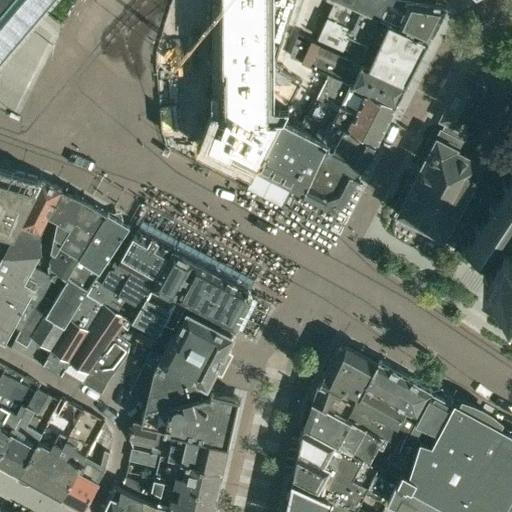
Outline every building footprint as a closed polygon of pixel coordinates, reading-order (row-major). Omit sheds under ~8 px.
[(0,0),(0,53),(31,16),(34,12),(42,4),(44,0),(0,0)] [(282,116),(290,102),(301,78),(279,68),(281,64),(274,60),(293,0),(221,0),(222,106),(207,139),(256,166),(282,116)] [(329,0),(335,3),(319,37),(344,48),(350,35),(377,47),(369,64),(406,81),(429,39),(342,0),(329,0)] [(342,0),(429,39),(447,4),(423,0),(342,0)] [(298,32),(291,55),(329,73),(356,85),(396,103),(396,102),(406,83),(406,81),(369,64),(366,63),(298,32)] [(329,73),(318,96),(339,106),(333,120),(345,126),(376,141),(376,140),(396,103),(356,85),(329,73)] [(486,86),(479,82),(464,74),(441,119),(462,131),(486,86)] [(325,145),(305,191),(314,195),(317,197),(326,202),(328,202),(331,203),(333,203),(335,203),(337,203),(340,202),(342,201),(343,200),(345,198),(347,197),(348,195),(376,141),(345,126),(333,120),(339,106),(318,96),(310,111),(326,119),(321,130),(318,129),(316,133),(319,134),(315,141),(325,145)] [(283,117),(258,167),(277,177),(281,178),(292,184),(293,185),(303,190),(304,190),(305,191),(325,145),(315,141),(319,134),(316,133),(318,129),(321,130),(326,119),(310,111),(302,127),(283,117)] [(413,184),(398,213),(399,213),(445,237),(461,205),(476,213),(475,214),(472,218),(479,222),(467,239),(459,241),(460,243),(460,244),(460,245),(464,244),(468,244),(477,250),(479,251),(481,253),(482,253),(485,256),(483,259),(484,263),(487,265),(483,271),(491,276),(492,277),(499,281),(508,287),(511,289),(511,171),(509,176),(503,171),(501,175),(507,179),(499,192),(479,182),(475,179),(479,170),(497,136),(479,127),(476,125),(463,152),(457,148),(462,139),(441,129),(427,157),(426,156),(421,166),(417,175),(412,184),(413,184)] [(0,227),(14,231),(42,178),(0,165),(0,227)] [(3,254),(42,252),(41,238),(42,229),(49,215),(64,189),(64,188),(42,178),(14,231),(3,254)] [(80,256),(108,211),(88,200),(72,192),(72,193),(58,219),(51,251),(54,253),(50,260),(51,266),(49,267),(50,275),(52,276),(55,270),(57,270),(70,250),(80,256)] [(96,276),(130,225),(128,223),(108,211),(80,256),(70,250),(57,270),(55,270),(52,276),(52,277),(63,285),(54,300),(41,293),(16,338),(27,345),(33,336),(52,348),(89,287),(96,276)] [(97,277),(52,349),(42,365),(61,376),(64,372),(69,375),(76,363),(106,382),(127,353),(129,340),(125,338),(132,329),(125,324),(131,319),(171,247),(138,227),(133,235),(126,231),(96,276),(97,277)] [(174,248),(133,319),(151,329),(147,336),(165,345),(174,329),(176,330),(187,309),(232,332),(233,333),(234,331),(235,329),(252,296),(249,287),(248,286),(247,287),(239,282),(238,281),(237,282),(228,277),(228,276),(227,276),(217,271),(217,270),(216,270),(207,265),(206,264),(205,265),(197,260),(196,259),(196,260),(174,248)] [(0,342),(4,344),(14,326),(35,289),(25,282),(34,266),(42,252),(3,254),(0,259),(0,342)] [(150,350),(129,392),(147,401),(145,409),(144,409),(141,421),(170,429),(229,442),(229,440),(239,395),(214,390),(214,389),(212,389),(209,383),(208,380),(209,380),(210,378),(208,377),(215,364),(220,366),(222,362),(230,348),(225,346),(232,332),(187,309),(176,330),(174,329),(165,345),(160,355),(150,350)] [(350,419),(378,359),(346,341),(336,345),(319,381),(313,399),(350,419)] [(401,404),(415,379),(414,378),(414,379),(411,377),(399,370),(391,366),(379,359),(378,359),(350,419),(386,439),(405,406),(401,404)] [(0,448),(37,384),(38,382),(5,364),(0,373),(0,448)] [(106,382),(88,372),(83,382),(101,392),(106,382)] [(410,430),(431,388),(415,379),(401,404),(405,406),(386,439),(397,445),(404,428),(410,430)] [(0,461),(18,472),(60,397),(37,384),(0,448),(0,461)] [(432,442),(454,400),(431,388),(410,430),(404,428),(397,445),(390,460),(410,470),(421,438),(432,442)] [(40,484),(83,407),(61,395),(60,397),(18,472),(40,484)] [(385,469),(390,460),(397,445),(386,439),(350,419),(313,399),(304,423),(304,425),(368,459),(385,469)] [(458,511),(505,428),(479,414),(454,400),(432,442),(421,438),(410,470),(390,460),(385,469),(398,477),(395,484),(387,499),(411,511),(458,511)] [(61,494),(102,418),(83,407),(40,484),(61,495),(61,494)] [(112,437),(102,418),(61,494),(84,507),(93,489),(105,466),(112,437)] [(132,419),(129,437),(153,443),(167,445),(165,454),(180,459),(223,468),(229,442),(170,429),(141,421),(132,419)] [(389,481),(395,484),(398,477),(385,469),(368,459),(304,425),(299,450),(338,472),(368,486),(366,490),(381,498),(383,494),(389,481)] [(501,511),(511,493),(511,432),(505,428),(458,511),(501,511)] [(132,447),(130,459),(164,466),(161,480),(175,483),(218,492),(223,468),(180,459),(165,454),(132,447)] [(338,472),(299,450),(294,475),(295,476),(295,477),(337,500),(357,509),(366,490),(368,486),(338,472)] [(126,475),(122,486),(161,504),(192,511),(197,511),(212,511),(218,492),(175,483),(161,480),(146,476),(145,484),(126,475)] [(363,511),(357,509),(337,500),(295,477),(293,480),(290,479),(282,511),(363,511)] [(103,511),(191,511),(192,511),(161,504),(122,486),(116,483),(103,511)] [(511,511),(511,493),(501,511),(511,511)]
